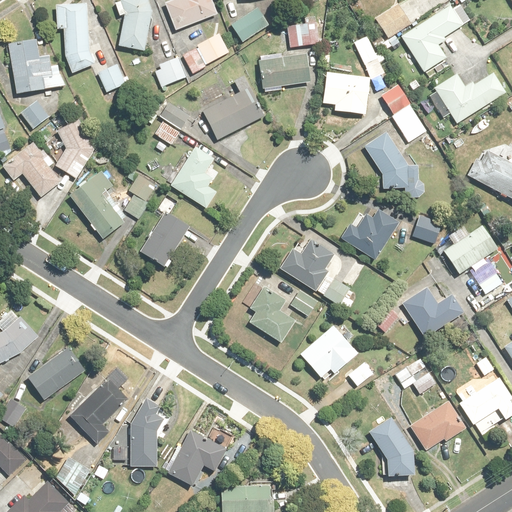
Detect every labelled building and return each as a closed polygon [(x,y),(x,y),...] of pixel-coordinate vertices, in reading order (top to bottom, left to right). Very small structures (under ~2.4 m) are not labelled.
[(120,20),(126,18),(121,48),(148,53),(155,11),(150,0),(126,0),(114,4),(120,20)] [(178,0),(166,4),(176,31),(220,15),(214,0),(178,0)] [(91,49),(89,5),(60,4),(59,31),(67,31),(69,55),(74,74),(96,68),(91,49)] [(396,5),(373,20),(386,41),(409,27),(396,5)] [(460,28),(446,7),(398,38),(421,73),(444,58),(435,44),(460,28)] [(264,8),(233,26),(245,47),(276,29),(264,8)] [(311,23),(284,26),(287,49),(314,46),(311,23)] [(59,36),(13,41),(19,96),(66,91),(59,36)] [(221,36),(183,56),(193,76),(231,55),(221,36)] [(364,39),(352,45),(368,81),(381,75),(364,39)] [(278,54),(255,58),(261,94),(280,91),(279,87),(307,83),(303,56),(279,60),(278,54)] [(162,71),(157,73),(163,89),(188,79),(181,60),(161,67),(162,71)] [(120,66),(99,76),(108,95),(129,84),(120,66)] [(365,76),(320,74),(318,104),(331,105),(330,112),(362,114),(365,76)] [(428,96),(440,118),(446,114),(452,125),(501,96),(489,75),(469,87),(468,85),(462,88),(454,74),(431,88),(434,93),(428,96)] [(243,94),(206,112),(220,142),(269,118),(249,78),(238,83),(243,94)] [(394,87),(377,98),(389,115),(406,104),(394,87)] [(39,102),(23,115),(36,131),(52,118),(39,102)] [(194,119),(170,104),(162,116),(186,132),(194,119)] [(0,106),(0,156),(16,150),(0,106)] [(403,109),(390,118),(406,145),(420,136),(403,109)] [(83,120),(59,132),(69,151),(59,168),(79,180),(98,149),(83,120)] [(157,135),(163,139),(156,149),(165,155),(171,145),(176,148),(184,135),(165,123),(157,135)] [(384,132),(361,148),(379,176),(379,190),(401,191),(400,195),(405,199),(415,199),(421,195),(421,185),(414,181),(415,168),(404,167),(404,166),(384,132)] [(45,152),(38,144),(7,169),(17,182),(26,175),(45,199),(63,184),(51,169),(57,164),(47,151),(45,152)] [(217,159),(200,148),(174,188),(209,211),(220,194),(211,188),(220,174),(211,168),(217,159)] [(479,162),(473,159),(464,177),(511,200),(511,154),(508,163),(484,151),(479,162)] [(130,180),(135,184),(130,192),(136,196),(126,212),(138,220),(161,187),(144,176),(136,171),(130,180)] [(72,197),(107,243),(129,227),(125,221),(129,219),(112,196),(118,192),(104,173),(72,197)] [(177,202),(168,195),(157,210),(167,217),(177,202)] [(482,200),(474,206),(482,218),(490,213),(482,200)] [(354,229),(347,224),(338,240),(371,261),(396,221),(376,209),(370,217),(364,213),(354,229)] [(195,232),(169,215),(143,254),(169,271),(195,232)] [(439,222),(416,215),(409,238),(432,245),(439,222)] [(445,239),(449,246),(440,252),(455,274),(494,247),(479,225),(466,234),(462,228),(445,239)] [(293,245),(275,269),(310,294),(325,274),(320,270),(331,256),(308,239),(300,250),(293,245)] [(495,272),(476,285),(483,295),(502,282),(495,272)] [(352,293),(332,280),(329,284),(322,280),(314,293),(345,313),(352,302),(348,299),(352,293)] [(283,302),(261,287),(245,310),(253,314),(246,324),(276,344),(291,322),(276,312),(283,302)] [(423,288),(398,303),(421,340),(446,324),(423,288)] [(315,302),(298,291),(287,307),(305,318),(315,302)] [(511,295),(503,301),(511,313),(511,295)] [(0,328),(6,334),(0,337),(0,366),(25,356),(42,339),(13,309),(0,322),(0,328)] [(396,317),(387,309),(372,326),(381,334),(396,317)] [(317,379),(326,371),(332,378),(356,357),(349,348),(330,326),(296,355),(317,379)] [(511,341),(500,349),(511,367),(511,341)] [(89,371),(72,348),(31,380),(48,402),(89,371)] [(491,369),(481,355),(472,362),(482,376),(491,369)] [(427,373),(408,384),(416,397),(435,386),(427,373)] [(107,428),(133,401),(111,380),(73,419),(99,446),(112,433),(107,428)] [(499,421),(511,412),(511,408),(494,380),(456,403),(469,425),(493,410),(499,421)] [(172,414),(150,400),(133,426),(133,468),(161,468),(161,431),(172,414)] [(28,411),(14,401),(1,420),(16,430),(28,411)] [(444,402),(407,428),(422,451),(439,439),(441,443),(462,429),(444,402)] [(388,419),(365,432),(383,460),(383,476),(408,475),(407,450),(388,419)] [(0,464),(2,463),(10,473),(25,459),(0,430),(0,464)] [(231,451),(193,432),(171,475),(195,488),(206,467),(219,474),(231,451)] [(130,450),(116,449),(116,462),(130,463),(130,450)] [(94,473),(73,458),(58,480),(78,495),(94,473)] [(111,471),(102,465),(96,476),(105,481),(111,471)] [(31,500),(27,496),(10,511),(65,511),(73,504),(50,481),(31,500)] [(277,511),(277,488),(225,489),(225,511),(277,511)] [(95,497),(86,491),(80,501),(89,507),(95,497)]
